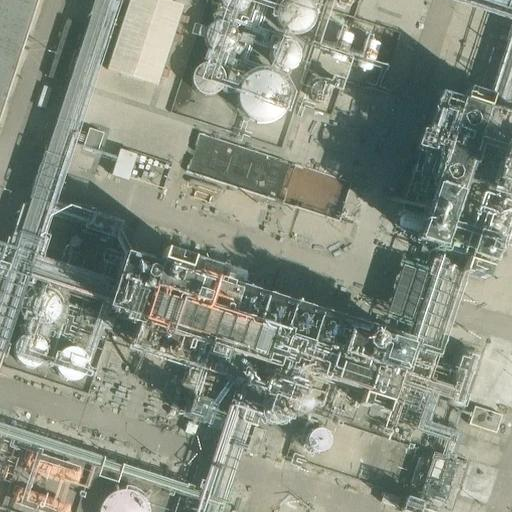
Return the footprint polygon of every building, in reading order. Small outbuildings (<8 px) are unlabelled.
[(0,0),(0,116),(37,0),(0,0)] [(151,0),(130,0),(109,70),(157,85),(180,9),(151,0)] [(302,12),(302,11),(301,6),(300,4),(297,0),(296,0),(278,0),(277,1),(273,6),(273,11),(274,17),(277,22),(282,25),(286,26),(291,26),(297,23),(300,18),(302,12)] [(75,77),(96,82),(108,29),(99,27),(104,7),(92,4),(75,77)] [(318,39),(358,61),(377,28),(361,19),(363,14),(348,6),(341,18),(332,13),(318,39)] [(60,83),(80,24),(65,20),(46,78),(60,83)] [(236,36),(236,35),(235,30),(232,25),(227,23),(221,22),(218,23),(214,26),(211,31),(210,35),(211,40),(213,44),(218,47),(221,48),(227,48),(232,45),(235,41),(236,36)] [(231,72),(230,67),(227,63),(222,60),(217,59),(212,60),(209,63),(206,67),(205,72),(205,76),(208,81),(211,83),(217,85),(222,84),(226,82),(229,78),(231,72)] [(286,97),(285,92),(283,87),(279,80),(272,76),(267,74),(260,74),(253,75),(250,78),(246,81),(243,85),(241,88),(240,93),(239,97),(241,105),(243,109),(246,113),(252,118),(257,119),(261,120),(267,119),(271,118),(278,114),(281,110),(284,106),(285,101),(286,97)] [(511,123),(462,106),(418,233),(511,266),(511,219),(507,218),(511,203),(511,123)] [(81,150),(96,155),(103,134),(88,129),(81,150)] [(201,134),(190,168),(234,183),(239,168),(231,166),(238,146),(201,134)] [(130,178),(135,153),(119,150),(114,174),(130,178)] [(128,251),(102,333),(284,391),(291,369),(378,397),(397,336),(128,251)] [(59,312),(60,306),(59,301),(56,297),(52,294),(47,293),(42,294),(37,296),(34,300),(32,305),(32,310),(34,315),(38,318),(43,321),(48,321),(53,319),(57,316),(59,312)] [(48,350),(49,345),(48,340),(45,335),(41,331),(35,330),(30,329),(25,331),(20,334),(17,339),(16,344),(16,349),(18,354),(22,358),(27,361),(32,362),(37,361),(42,359),(46,355),(48,350)] [(89,363),(90,358),(89,353),(86,349),(82,346),(77,344),(72,344),(68,346),(64,350),(61,354),(61,359),(62,364),(65,369),(69,372),(73,373),(79,373),(83,371),(87,368),(89,363)] [(329,440),(330,435),(329,430),(326,426),(322,424),(317,422),(313,423),(308,425),(305,429),(304,434),(304,438),(306,443),(309,446),(314,448),(318,448),(323,447),(327,444),(329,440)] [(146,511),(146,507),(145,502),(143,497),(139,493),(135,490),(129,489),(124,488),(119,489),(114,492),(110,496),(107,500),(106,505),(105,510),(105,511),(146,511)]
